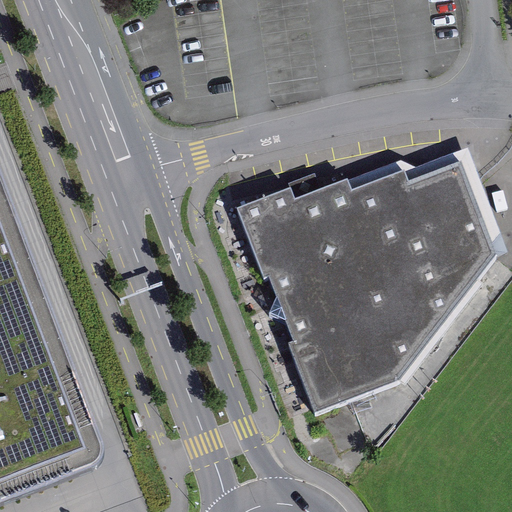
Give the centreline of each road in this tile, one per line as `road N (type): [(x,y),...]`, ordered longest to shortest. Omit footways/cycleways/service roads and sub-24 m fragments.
road 1 (residential): [(120,175),(484,79),(493,54),(486,0)]
road 2 (secondary): [(279,503),(169,231),(120,175)]
road 3 (secondary): [(120,175),(129,241),(226,511)]
road 4 (secondary): [(120,175),(55,0)]
